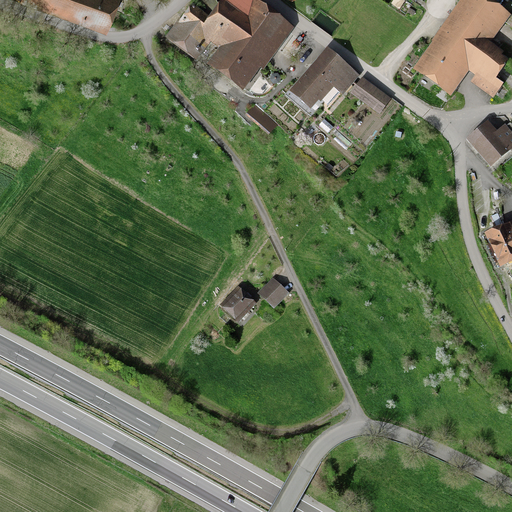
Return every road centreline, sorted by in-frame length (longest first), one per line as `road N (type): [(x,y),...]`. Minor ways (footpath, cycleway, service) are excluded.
road 1 (track): [(356,404),(297,432),(251,428),(0,294)]
road 2 (motorway): [(303,511),(0,344)]
road 3 (motorway): [(0,378),(243,511)]
road 4 (tertiary): [(511,486),(420,440),(359,425),(311,456)]
road 5 (tertiary): [(271,0),(452,125)]
road 6 (tertiary): [(452,125),(473,246),(511,331)]
road 7 (tertiary): [(0,5),(115,39),(182,0)]
